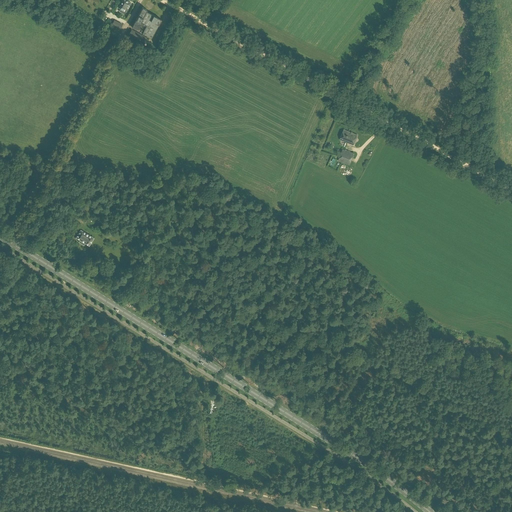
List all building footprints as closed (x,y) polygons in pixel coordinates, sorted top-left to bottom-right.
[(126,12),(131,3),(125,0),(122,0),(118,8),(120,9),(119,11),(124,14),(125,12),(126,12)] [(142,7),(132,27),(139,31),(142,25),(146,27),(142,33),(151,38),(161,20),(146,11),(147,10),(142,7)] [(120,29),(122,24),(114,20),(112,24),(120,29)] [(140,40),(142,36),(132,30),(129,35),(140,40)] [(354,145),(357,135),(343,130),(340,140),(354,145)] [(349,165),(354,154),(342,149),(338,161),(349,165)] [(89,246),(94,238),(80,230),(76,238),(89,246)]
